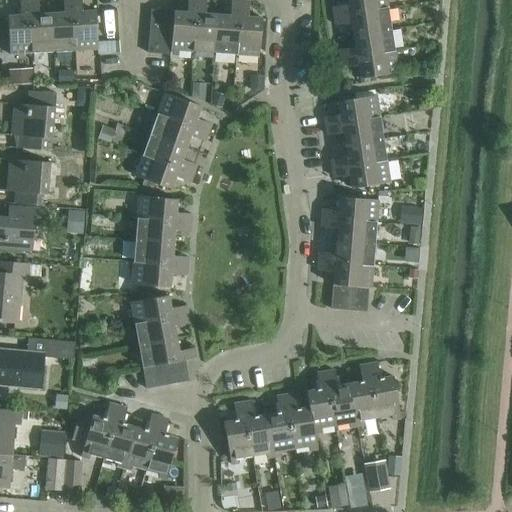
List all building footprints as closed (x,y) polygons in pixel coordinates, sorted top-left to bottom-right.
[(7,16),(10,56),(31,54),(31,53),(32,53),(29,0),(19,0),(20,16),(7,16)] [(29,0),(32,53),(54,52),(52,14),(39,15),(37,0),(29,0)] [(52,14),(54,52),(75,51),(75,52),(76,52),(72,0),(62,0),(63,13),(52,14)] [(72,0),(76,52),(97,51),(96,26),(117,25),(116,14),(95,15),(95,11),(82,12),(80,0),(72,0)] [(151,10),(148,53),(170,55),(170,56),(178,57),(178,52),(192,53),(192,52),(194,52),(197,0),(187,0),(186,13),(173,12),(169,12),(151,10)] [(197,0),(194,52),(215,53),(217,15),(205,14),(205,0),(197,0)] [(217,15),(215,53),(236,55),(236,56),(240,1),(231,0),(230,0),(230,16),(217,15)] [(347,0),(348,5),(332,8),(334,17),(387,9),(386,0),(347,0)] [(240,1),(236,56),(258,58),(261,19),(248,18),(249,1),(240,1)] [(334,17),(335,26),(351,23),(353,36),(391,31),(387,9),(334,17)] [(355,48),(339,50),(340,59),(394,53),(391,31),(353,36),(355,48)] [(340,59),(341,68),(357,66),(359,79),(397,73),(394,53),(340,59)] [(32,68),(9,70),(10,85),(33,83),(32,68)] [(72,71),(59,71),(58,83),(72,83),(72,71)] [(251,76),(250,90),(264,90),(264,87),(264,77),(251,76)] [(192,83),(191,98),(209,104),(210,84),(192,83)] [(77,88),(77,106),(90,106),(90,88),(77,88)] [(18,148),(47,151),(48,139),(53,139),(55,107),(56,94),(28,92),(27,105),(13,104),(11,136),(19,136),(18,148)] [(157,114),(208,133),(211,125),(196,119),(200,107),(163,93),(156,114),(157,114)] [(215,93),(211,105),(221,108),(225,96),(215,93)] [(340,115),(324,117),(325,127),(379,119),(376,97),(338,102),(340,115)] [(430,100),(418,101),(419,111),(430,110),(430,100)] [(157,114),(149,135),(185,148),(190,136),(205,142),(208,133),(157,114)] [(325,127),(327,135),(343,133),(344,145),(382,139),(379,119),(325,127)] [(103,126),(98,139),(110,143),(115,130),(103,126)] [(149,135),(142,155),(193,174),(196,165),(181,160),(185,148),(149,135)] [(346,157),(330,160),(332,168),(386,162),(382,139),(344,145),(346,157)] [(142,187),(147,188),(155,190),(157,185),(171,189),(175,177),(190,182),(193,174),(142,155),(142,156),(141,156),(133,176),(144,180),(142,187)] [(14,204),(42,207),(43,195),(48,195),(50,163),(9,160),(6,191),(15,192),(14,204)] [(332,168),(333,178),(349,176),(351,188),(389,182),(386,162),(332,168)] [(137,197),(136,218),(191,224),(191,215),(175,213),(176,200),(137,197)] [(338,211),(322,209),(321,217),(376,221),(378,201),(339,197),(338,211)] [(46,209),(9,205),(7,218),(0,217),(0,249),(32,252),(34,227),(45,228),(46,209)] [(407,207),(406,224),(420,225),(422,209),(407,207)] [(74,211),(72,234),(83,235),(85,212),(74,211)] [(337,229),(336,242),(374,245),(376,221),(321,217),(321,228),(337,229)] [(137,218),(135,241),(173,243),(174,231),(190,232),(191,224),(136,218),(137,218)] [(409,226),(409,236),(418,237),(419,227),(409,226)] [(132,263),(187,266),(188,258),(172,257),(173,243),(135,241),(133,263),(132,263)] [(319,252),(318,263),(373,267),(374,245),(336,242),(335,254),(319,252)] [(23,277),(29,278),(29,276),(41,277),(42,266),(31,265),(0,261),(0,321),(19,323),(23,277)] [(170,274),(186,276),(187,266),(132,263),(130,284),(169,288),(170,274)] [(333,272),(332,285),(343,286),(350,287),(367,288),(371,288),(373,267),(318,263),(317,271),(333,272)] [(409,268),(408,278),(417,278),(418,268),(409,268)] [(332,285),(330,309),(341,310),(343,286),(332,285)] [(343,286),(341,310),(365,312),(367,288),(350,287),(343,286)] [(133,324),(134,324),(188,314),(186,306),(170,309),(168,296),(129,303),(133,324)] [(134,324),(138,347),(176,339),(174,327),(189,324),(188,314),(134,324)] [(44,357),(73,360),(74,343),(27,339),(26,352),(0,349),(0,385),(41,390),(44,357)] [(138,347),(142,368),(196,358),(194,349),(178,352),(176,339),(138,347)] [(174,362),(178,383),(189,381),(185,360),(174,362)] [(164,364),(167,385),(178,383),(174,362),(164,364)] [(367,365),(376,418),(391,415),(392,420),(400,419),(393,377),(380,379),(377,363),(367,365)] [(153,366),(157,387),(167,385),(164,364),(153,366)] [(349,384),(356,426),(364,425),(363,420),(376,418),(367,365),(359,366),(362,382),(349,384)] [(146,389),(157,387),(153,366),(142,368),(146,389)] [(325,372),(334,427),(349,424),(350,428),(356,426),(349,384),(337,386),(334,370),(325,372)] [(306,392),(309,407),(314,435),(315,435),(322,434),(321,429),(334,427),(325,372),(316,373),(319,389),(306,392)] [(284,395),(294,450),(309,447),(309,452),(318,451),(315,435),(314,435),(309,407),(296,410),(294,394),(284,395)] [(56,395),(55,408),(66,410),(67,396),(56,395)] [(266,415),(274,458),(281,457),(280,452),(294,450),(284,395),(276,397),(279,413),(266,415)] [(242,403),(252,456),(266,454),(267,459),(274,458),(266,415),(254,417),(251,401),(242,403)] [(238,459),(252,456),(242,403),(234,404),(236,420),(223,422),(231,465),(239,463),(238,459)] [(90,455),(104,459),(118,406),(109,404),(105,419),(92,416),(91,420),(78,417),(71,440),(84,444),(80,458),(88,460),(90,455)] [(118,406),(104,459),(117,462),(116,468),(123,470),(135,427),(122,424),(127,408),(118,406)] [(0,453),(12,455),(14,425),(20,425),(21,412),(0,410),(0,453)] [(135,427),(123,470),(130,472),(132,467),(145,471),(160,417),(151,415),(146,430),(135,427)] [(160,417),(145,471),(159,475),(157,479),(165,481),(177,439),(164,435),(168,420),(160,417)] [(51,431),(49,457),(63,458),(65,432),(51,431)] [(0,487),(9,489),(10,469),(24,471),(25,456),(12,455),(0,453),(0,487)] [(388,456),(386,475),(400,476),(401,464),(402,457),(388,456)] [(46,489),(62,490),(64,460),(48,459),(46,489)] [(64,460),(62,490),(79,492),(82,462),(64,460)] [(364,468),(369,492),(389,488),(384,464),(364,468)] [(364,484),(347,487),(350,508),(368,505),(364,484)] [(337,486),(329,487),(331,507),(340,506),(347,505),(348,505),(345,485),(344,485),(337,486)] [(277,491),(264,493),(268,510),(281,508),(277,491)] [(165,492),(164,504),(176,506),(182,506),(182,493),(165,492)] [(94,493),(90,505),(106,506),(108,498),(108,497),(105,496),(97,494),(94,493)] [(326,496),(315,497),(317,508),(327,507),(326,496)]
